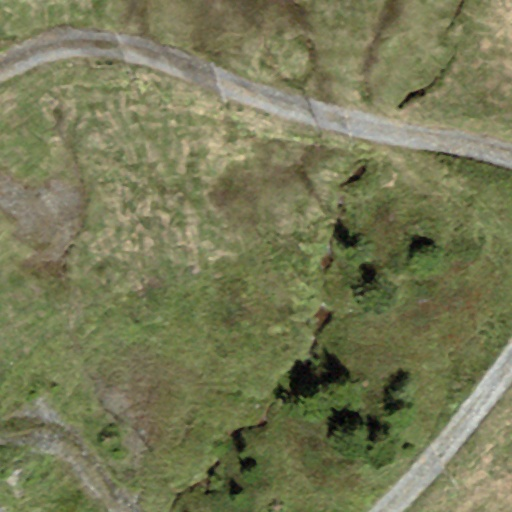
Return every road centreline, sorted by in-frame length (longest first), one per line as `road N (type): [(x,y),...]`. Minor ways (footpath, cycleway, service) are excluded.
road 1 (track): [(511,156),(412,129),(276,107),(119,48),(23,48),(0,62)]
road 2 (track): [(384,511),(511,342)]
